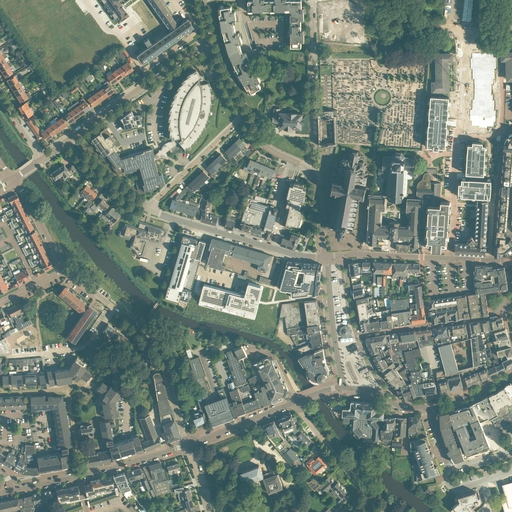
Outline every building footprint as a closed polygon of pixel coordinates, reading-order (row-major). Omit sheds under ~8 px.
[(73,17),(89,7),(84,0),(76,0),(66,7),(73,17)] [(102,0),(118,23),(122,20),(129,15),(123,8),(119,2),(121,0),(148,0),(168,27),(171,31),(152,44),(148,38),(144,41),(148,47),(147,48),(146,48),(139,53),(137,55),(137,56),(142,63),(145,61),(146,60),(150,57),(193,27),(187,19),(185,21),(184,21),(182,23),(179,20),(176,22),(159,0),(102,0)] [(292,11),(292,0),(286,0),(275,0),(265,0),(264,0),(253,0),(254,1),(248,1),(248,11),(249,11),(249,10),(253,9),(253,11),(265,11),(265,12),(270,12),(270,9),(275,9),(275,11),(287,11),(292,11)] [(302,9),(302,6),(302,0),(292,0),(292,11),(292,14),(290,14),(291,21),(292,21),(292,30),(291,30),(291,42),(290,42),(290,47),(301,47),(301,41),(304,41),(304,37),(306,37),(306,32),(304,32),(303,30),(301,30),(301,20),(304,20),(304,15),(306,15),(306,10),(303,10),(303,9),(302,9)] [(360,0),(341,0),(325,3),(327,17),(332,16),(332,20),(351,17),(351,21),(354,20),(356,27),(355,27),(355,31),(332,32),(333,46),(336,46),(337,49),(368,48),(367,27),(365,17),(363,17),(360,0)] [(231,7),(224,8),(224,7),(224,6),(223,5),(222,5),(221,5),(220,5),(219,6),(219,7),(220,14),(221,25),(222,25),(223,31),(225,36),(224,37),(227,48),(228,47),(230,53),(229,53),(230,53),(232,58),(232,59),(236,69),(237,69),(239,74),(239,75),(239,74),(242,79),(247,89),(248,89),(251,94),(251,95),(252,95),(253,96),(254,96),(254,95),(255,95),(255,94),(256,94),(256,93),(256,92),(255,91),(261,87),(258,83),(261,81),(259,77),(260,76),(258,72),(256,74),(255,72),(253,73),(250,69),(248,64),(250,63),(249,61),(251,60),(249,56),(248,57),(246,53),(243,54),(241,49),(240,44),(242,43),(241,38),(243,38),(241,34),(239,34),(239,32),(236,33),(235,28),(234,23),(236,22),(236,21),(238,20),(237,16),(236,16),(235,12),(232,12),(231,7)] [(89,38),(98,31),(91,21),(93,20),(90,15),(74,27),(78,32),(82,29),(89,38)] [(470,115),(470,121),(472,121),(471,125),(471,126),(475,126),(478,126),(479,126),(479,128),(486,128),(487,128),(487,126),(493,126),(493,121),(494,121),(495,121),(496,110),(494,110),(494,100),(493,100),(493,95),(492,95),(491,95),(491,89),(491,84),(492,84),(493,84),(493,79),(494,79),(494,68),(496,68),(496,57),(495,57),(494,57),(494,54),(494,52),(492,53),(490,53),(473,53),(472,53),(472,54),(472,56),(472,58),(470,58),(470,69),(472,69),(472,79),(474,79),(474,84),(474,91),(474,94),(474,100),(472,99),(472,110),(470,110),(470,115)] [(511,52),(502,53),(503,59),(507,59),(508,79),(511,79),(511,52)] [(448,91),(447,61),(452,61),(452,54),(437,55),(437,83),(433,83),(433,91),(448,91)] [(11,63),(8,65),(6,62),(0,65),(0,68),(2,72),(9,67),(12,65),(11,63)] [(122,66),(127,73),(133,69),(128,62),(122,66)] [(122,76),(127,73),(122,66),(117,69),(122,76)] [(12,73),(10,69),(9,67),(2,72),(5,77),(12,73)] [(100,132),(91,139),(103,156),(106,154),(107,155),(106,155),(113,164),(111,166),(118,175),(122,172),(121,170),(124,169),(125,173),(136,169),(136,168),(139,167),(143,183),(142,184),(137,185),(138,189),(139,191),(141,192),(142,192),(144,191),(160,186),(164,184),(161,174),(158,175),(154,160),(160,158),(161,158),(162,158),(163,158),(164,158),(165,158),(165,159),(166,159),(166,158),(165,158),(165,153),(171,148),(175,145),(178,142),(185,150),(184,150),(185,150),(186,148),(189,145),(190,146),(194,139),(195,141),(199,133),(200,134),(203,126),(204,127),(206,119),(208,119),(208,111),(210,111),(209,103),(211,103),(210,95),(211,95),(209,87),(211,87),(209,82),(208,82),(202,84),(201,78),(201,77),(196,70),(197,69),(196,68),(195,69),(189,73),(190,75),(187,77),(183,79),(185,80),(179,86),(180,87),(175,93),(176,94),(172,101),(173,101),(169,109),(171,109),(168,117),(170,117),(168,125),(170,125),(169,133),(171,133),(171,139),(172,139),(172,141),(171,141),(170,141),(169,141),(169,142),(168,142),(167,142),(166,142),(166,143),(165,143),(164,144),(163,145),(162,146),(162,147),(161,148),(161,149),(161,150),(159,150),(159,149),(159,150),(159,151),(158,151),(158,152),(157,153),(156,154),(155,154),(154,155),(152,150),(152,148),(149,140),(123,148),(118,150),(115,145),(114,144),(115,143),(109,135),(106,137),(104,135),(103,135),(103,136),(100,132)] [(117,80),(122,76),(117,69),(112,73),(117,80)] [(21,79),(20,77),(17,73),(14,75),(14,76),(7,80),(10,86),(18,81),(21,79)] [(112,84),(117,80),(112,73),(107,77),(112,84)] [(13,91),(21,86),(18,81),(10,86),(13,91)] [(108,95),(114,91),(109,84),(107,81),(101,85),(103,88),(108,95)] [(26,87),(25,88),(23,85),(21,86),(13,91),(17,96),(24,92),(28,89),(26,87)] [(72,93),(78,89),(75,85),(69,89),(70,90),(72,92),(72,93)] [(103,99),(108,95),(103,88),(98,91),(103,99)] [(98,102),(103,99),(98,91),(93,95),(98,102)] [(29,92),(26,94),(24,92),(17,96),(20,102),(25,99),(25,100),(30,97),(31,96),(29,92)] [(93,106),(98,102),(93,95),(88,99),(93,106)] [(428,136),(427,147),(430,147),(430,150),(443,151),(443,148),(445,148),(447,126),(444,125),(444,119),(448,119),(449,108),(448,108),(449,97),(437,96),(435,96),(431,96),(430,106),(429,118),(429,124),(428,124),(428,136)] [(90,108),(87,104),(83,98),(81,100),(83,102),(80,105),(85,112),(90,108)] [(55,100),(53,101),(59,109),(62,107),(59,102),(58,103),(55,100)] [(85,112),(80,105),(78,101),(72,105),(80,115),(85,112)] [(22,112),(29,108),(26,102),(19,107),(22,112)] [(33,113),(35,111),(33,105),(29,108),(22,112),(25,118),(33,113)] [(75,119),(80,115),(72,105),(67,108),(70,112),(75,119)] [(272,130),(279,131),(279,127),(285,128),(293,129),(293,128),(302,129),(302,124),(304,124),(304,118),(302,118),(303,114),(287,112),(288,109),(274,108),(272,130)] [(511,108),(506,110),(504,132),(503,145),(502,145),(502,146),(502,147),(502,148),(503,148),(503,149),(502,160),(503,160),(503,163),(502,171),(502,174),(501,184),(500,184),(499,193),(500,193),(500,197),(499,197),(499,205),(499,208),(498,215),(498,218),(497,226),(497,230),(496,233),(497,233),(496,236),(496,241),(496,242),(496,244),(495,244),(494,255),(500,256),(502,256),(503,256),(507,255),(508,254),(511,251),(511,239),(511,237),(510,237),(510,236),(507,233),(506,232),(506,231),(506,230),(506,227),(507,227),(507,219),(507,216),(508,216),(508,208),(508,205),(509,198),(509,194),(510,184),(511,184),(511,182),(511,181),(511,108)] [(133,113),(132,111),(131,110),(119,118),(122,122),(124,129),(136,126),(135,124),(141,123),(139,114),(134,115),(132,113),(133,113)] [(70,123),(75,119),(70,112),(65,116),(70,123)] [(336,143),(336,138),(335,138),(335,133),(336,133),(335,132),(335,128),(335,127),(335,123),(334,118),(335,118),(336,118),(335,112),(330,112),(325,112),(323,115),(320,115),(320,118),(321,143),(321,144),(336,143)] [(62,117),(59,120),(57,117),(55,118),(57,121),(62,128),(67,125),(62,117)] [(57,132),(62,128),(57,121),(52,125),(57,132)] [(57,132),(52,125),(50,123),(45,127),(52,136),(57,132)] [(46,139),(52,136),(45,127),(43,128),(44,130),(41,132),(36,136),(38,139),(43,135),(46,139)] [(247,156),(252,152),(249,149),(247,151),(243,147),(245,144),(239,138),(235,142),(243,151),(247,156)] [(467,151),(466,174),(484,175),(485,152),(485,145),(483,145),(483,142),(482,142),(482,140),(471,139),(470,144),(468,144),(468,151),(467,151)] [(240,154),(243,151),(235,142),(230,147),(236,153),(240,158),(242,156),(240,154)] [(233,156),(236,153),(230,147),(225,152),(230,157),(228,158),(236,167),(239,164),(236,162),(237,161),(233,156)] [(354,229),(359,198),(362,198),(363,198),(363,197),(364,197),(365,197),(367,187),(365,187),(367,177),(368,177),(368,176),(367,176),(363,176),(367,173),(366,168),(366,165),(366,164),(365,164),(364,162),(366,161),(366,158),(364,155),(362,155),(362,154),(360,152),(353,151),(350,153),(349,157),(348,158),(344,157),(341,159),(340,160),(341,160),(340,163),(339,162),(338,163),(334,163),(334,162),(333,162),(330,181),(331,182),(332,182),(330,191),(331,191),(332,191),(331,193),(333,193),(335,194),(329,225),(330,225),(330,226),(331,226),(331,225),(336,226),(337,227),(337,229),(335,229),(335,230),(337,230),(337,232),(344,233),(345,231),(346,232),(347,231),(345,231),(345,228),(352,229),(352,230),(353,229),(354,229)] [(379,167),(379,174),(383,174),(383,177),(387,178),(386,192),(385,191),(385,194),(385,197),(388,197),(388,200),(403,201),(403,198),(407,198),(407,196),(408,193),(407,193),(408,181),(408,178),(411,179),(412,176),(415,176),(416,176),(417,169),(415,169),(413,168),(413,167),(414,160),(415,160),(414,160),(414,158),(411,158),(411,156),(410,156),(410,158),(408,157),(408,156),(408,157),(404,157),(405,157),(406,156),(405,156),(402,153),(402,152),(401,153),(397,152),(396,151),(396,152),(396,153),(392,156),(391,155),(391,156),(392,156),(392,157),(389,157),(389,155),(388,155),(388,156),(383,156),(382,167),(381,167),(379,167)] [(227,160),(224,157),(221,154),(216,158),(222,164),(227,160)] [(217,169),(222,164),(216,158),(211,163),(217,169)] [(247,162),(244,169),(252,172),(253,170),(257,162),(251,159),(249,163),(247,162)] [(258,175),(263,164),(257,162),(253,170),(250,177),(252,178),(253,177),(255,174),(258,175)] [(212,173),(217,169),(211,163),(207,167),(212,173)] [(264,178),(269,167),(263,164),(258,175),(255,181),(258,182),(260,177),(264,178)] [(64,165),(58,169),(65,179),(70,174),(69,173),(72,171),(73,172),(76,169),(72,165),(68,168),(67,169),(64,165)] [(265,182),(268,176),(271,178),(275,170),(269,167),(264,178),(260,187),(262,187),(264,182),(265,182)] [(51,174),(57,183),(61,180),(60,178),(61,178),(63,181),(65,179),(58,169),(51,174)] [(209,177),(207,174),(203,170),(199,175),(204,181),(209,177)] [(417,187),(417,196),(423,197),(423,199),(430,200),(430,203),(440,204),(440,201),(440,198),(440,197),(441,183),(438,182),(436,182),(431,182),(431,183),(429,183),(429,181),(430,176),(430,175),(429,174),(429,173),(428,173),(427,173),(426,173),(425,173),(424,174),(424,175),(423,175),(423,176),(423,177),(423,178),(423,179),(422,179),(421,180),(420,181),(419,182),(418,183),(418,184),(417,185),(417,187)] [(204,186),(207,183),(204,181),(199,175),(194,179),(200,186),(208,194),(210,192),(204,186)] [(195,190),(200,186),(194,179),(186,187),(190,191),(192,192),(196,193),(195,190)] [(459,183),(458,193),(461,193),(461,196),(476,197),(490,197),(490,194),(491,194),(491,183),(491,180),(484,180),(469,179),(462,179),(459,179),(459,183)] [(282,225),(288,227),(292,228),(293,224),(300,226),(301,223),(303,222),(305,214),(304,213),(303,213),(307,197),(306,196),(305,196),(307,187),(304,187),(304,186),(303,184),(295,182),(294,183),(294,184),(290,183),(287,197),(289,197),(282,225)] [(57,186),(63,195),(66,192),(60,184),(57,186)] [(85,197),(91,190),(86,185),(80,193),(77,190),(72,196),(75,199),(80,193),(85,197)] [(186,194),(188,192),(185,188),(177,196),(175,200),(173,199),(170,208),(177,210),(180,199),(180,198),(182,196),(185,193),(186,194)] [(88,207),(92,203),(90,201),(96,194),(91,190),(85,197),(89,201),(85,205),(88,207)] [(238,221),(236,228),(239,229),(248,231),(251,232),(251,233),(265,237),(265,238),(269,239),(278,208),(274,207),(274,206),(271,205),(271,206),(265,205),(257,202),(258,200),(266,203),(268,203),(269,199),(267,198),(267,199),(261,197),(257,195),(254,195),(247,192),(244,203),(242,209),(245,210),(241,222),(238,221)] [(369,237),(369,243),(376,244),(377,237),(380,237),(392,238),(396,238),(411,239),(410,245),(418,246),(419,234),(420,227),(419,227),(420,211),(420,209),(423,209),(423,200),(423,199),(423,197),(417,196),(413,196),(407,196),(407,198),(406,207),(406,210),(407,210),(406,214),(410,214),(409,224),(409,223),(408,223),(408,224),(407,224),(407,225),(408,225),(408,226),(400,226),(400,222),(390,222),(389,225),(381,224),(382,224),(382,223),(382,222),(381,222),(380,222),(380,211),(381,211),(384,211),(384,210),(384,209),(385,206),(384,206),(385,197),(385,194),(379,194),(379,193),(373,192),(373,196),(370,196),(369,206),(371,206),(369,231),(369,236),(369,237)] [(13,203),(19,199),(16,193),(16,194),(10,197),(8,197),(8,198),(9,200),(11,204),(13,203)] [(189,214),(193,202),(194,199),(195,195),(193,194),(192,198),(191,198),(190,201),(186,200),(183,212),(189,214)] [(183,212),(186,200),(188,197),(186,196),(185,200),(184,200),(180,199),(177,210),(183,212)] [(200,212),(204,198),(204,197),(201,196),(199,204),(193,202),(189,214),(195,215),(197,211),(200,212)] [(210,216),(209,215),(208,214),(208,213),(209,213),(209,211),(208,211),(208,210),(209,210),(209,208),(208,208),(209,207),(210,207),(211,201),(204,198),(200,212),(198,217),(202,218),(201,221),(216,225),(216,223),(218,223),(219,218),(218,218),(218,216),(211,214),(210,216)] [(16,208),(22,205),(19,199),(13,203),(11,204),(14,209),(16,208)] [(101,216),(104,213),(106,211),(105,209),(109,205),(102,199),(102,200),(101,199),(96,205),(92,202),(92,203),(88,207),(86,210),(85,209),(84,211),(85,212),(86,211),(89,214),(91,214),(98,207),(102,211),(98,216),(100,218),(101,216)] [(429,205),(426,244),(432,244),(431,250),(441,250),(442,245),(447,245),(450,201),(441,201),(441,206),(429,205)] [(455,250),(455,253),(486,255),(487,245),(485,245),(488,202),(478,202),(478,204),(475,239),(472,235),(467,239),(471,243),(470,244),(455,243),(455,250)] [(19,214),(25,211),(22,205),(16,208),(14,209),(17,215),(19,214)] [(112,224),(116,219),(120,215),(112,208),(105,214),(104,213),(101,216),(106,221),(107,220),(108,221),(108,222),(111,225),(112,224)] [(22,220),(28,217),(25,211),(19,214),(17,215),(20,221),(22,220)] [(237,218),(231,216),(232,214),(229,213),(225,227),(233,230),(237,218)] [(23,227),(31,223),(28,217),(22,220),(20,221),(23,227)] [(135,251),(137,255),(140,255),(142,254),(146,241),(143,240),(144,237),(159,242),(160,236),(162,237),(162,235),(163,235),(165,234),(165,232),(164,230),(139,222),(138,228),(126,224),(124,229),(122,229),(122,230),(121,230),(119,231),(119,234),(120,236),(129,239),(130,236),(133,237),(130,248),(135,250),(135,251)] [(26,233),(34,229),(31,223),(23,227),(26,233)] [(30,241),(38,237),(35,231),(29,234),(27,235),(29,239),(30,241)] [(300,237),(299,237),(300,236),(292,234),(291,238),(287,236),(286,238),(283,237),(281,245),(290,248),(295,250),(298,241),(299,241),(300,240),(301,238),(300,237)] [(192,290),(201,259),(206,242),(200,240),(199,243),(197,243),(198,239),(184,235),(165,298),(179,302),(180,298),(189,301),(192,290)] [(35,246),(41,243),(38,237),(30,241),(33,247),(35,246)] [(271,255),(216,239),(212,238),(209,248),(212,249),(207,264),(224,269),(226,265),(222,264),(225,253),(260,263),(258,270),(266,272),(271,255)] [(38,252),(44,249),(41,243),(35,246),(33,247),(36,253),(38,252)] [(41,258),(47,255),(44,249),(38,252),(36,253),(39,259),(41,258)] [(44,263),(50,260),(47,255),(41,258),(39,259),(42,264),(44,263)] [(47,269),(53,266),(50,260),(44,263),(42,264),(45,270),(46,269),(47,269)] [(314,263),(312,263),(311,263),(308,263),(309,263),(308,263),(307,263),(304,263),(304,262),(303,262),(299,262),(300,262),(298,261),(298,262),(295,262),(295,261),(294,261),(293,261),(292,261),(291,261),(290,260),(289,260),(288,260),(279,288),(287,290),(290,290),(291,292),(291,293),(291,296),(304,295),(307,295),(308,295),(309,294),(309,295),(310,294),(311,294),(316,294),(317,293),(317,294),(318,293),(319,290),(319,287),(320,287),(320,286),(319,286),(320,284),(320,283),(320,280),(321,281),(321,280),(320,280),(320,279),(320,273),(321,273),(321,272),(320,272),(321,270),(322,269),(321,269),(322,265),(322,264),(321,264),(318,264),(317,264),(314,263)] [(279,269),(281,263),(276,262),(275,267),(276,267),(272,280),(261,276),(259,281),(274,286),(276,281),(279,269)] [(361,272),(360,267),(359,267),(358,262),(349,263),(351,275),(351,278),(356,278),(355,275),(361,274),(361,276),(371,275),(371,274),(371,272),(370,272),(370,271),(361,272)] [(361,267),(360,267),(361,272),(370,271),(370,268),(370,262),(363,262),(363,264),(361,264),(361,266),(361,267)] [(383,262),(382,262),(373,262),(373,272),(382,272),(383,272),(383,262)] [(392,268),(392,263),(383,262),(383,272),(382,272),(382,274),(385,274),(385,276),(382,276),(382,277),(382,284),(382,285),(382,289),(385,289),(385,277),(386,277),(386,275),(392,275),(392,268)] [(402,275),(402,263),(393,263),(393,268),(393,278),(397,278),(397,277),(398,278),(398,282),(402,282),(402,279),(401,279),(401,275),(402,275)] [(420,264),(411,263),(408,263),(408,272),(409,272),(408,275),(415,275),(415,274),(416,274),(416,275),(421,275),(420,264)] [(500,266),(497,266),(476,265),(474,293),(485,292),(508,289),(505,271),(504,267),(500,267),(500,266)] [(31,279),(27,270),(26,269),(20,272),(25,282),(31,279)] [(19,285),(25,282),(20,272),(14,275),(15,276),(19,285)] [(423,295),(422,286),(419,286),(419,283),(414,284),(408,285),(409,290),(415,289),(415,295),(423,295)] [(201,296),(200,301),(253,315),(260,287),(248,284),(245,295),(245,297),(239,296),(236,295),(213,288),(211,288),(209,287),(209,285),(205,284),(204,284),(204,285),(203,288),(203,289),(201,295),(201,296)] [(65,287),(58,294),(82,314),(66,336),(75,342),(76,340),(79,336),(86,327),(88,323),(93,316),(94,318),(95,318),(99,311),(90,304),(89,304),(88,306),(86,304),(84,303),(82,301),(79,299),(75,295),(72,292),(70,291),(69,290),(67,289),(65,287)] [(363,293),(362,288),(353,290),(355,299),(356,298),(364,297),(372,295),(371,291),(363,293)] [(486,297),(485,292),(474,293),(429,300),(429,311),(430,315),(431,315),(432,323),(449,321),(459,319),(460,319),(465,319),(489,315),(488,309),(487,303),(486,297)] [(373,299),(372,299),(372,295),(364,297),(356,298),(357,303),(363,302),(373,300),(373,299)] [(411,314),(411,310),(410,310),(408,298),(397,299),(397,300),(396,300),(396,298),(390,299),(391,309),(393,326),(412,324),(411,314)] [(283,304),(287,328),(320,323),(319,315),(318,307),(317,299),(283,304)] [(372,305),(374,305),(373,300),(363,302),(357,303),(359,314),(368,312),(373,311),(372,305)] [(19,313),(22,311),(21,308),(22,307),(21,304),(19,305),(19,304),(13,307),(17,314),(19,313)] [(379,311),(378,306),(374,306),(374,305),(372,305),(373,311),(373,313),(368,315),(368,318),(370,330),(381,328),(379,318),(384,318),(383,310),(379,311)] [(17,314),(13,307),(7,309),(12,319),(14,318),(17,324),(15,325),(17,328),(23,326),(22,324),(19,319),(17,314)] [(426,322),(425,313),(424,307),(416,308),(417,314),(411,314),(412,324),(426,322)] [(388,327),(393,326),(391,309),(383,310),(384,318),(387,317),(387,319),(388,327)] [(360,320),(368,318),(368,315),(373,313),(373,311),(368,312),(359,314),(360,320)] [(504,324),(504,325),(502,317),(496,318),(496,319),(490,320),(489,319),(469,323),(471,331),(470,331),(471,337),(479,335),(485,333),(486,334),(491,332),(506,328),(504,324)] [(363,332),(370,330),(368,318),(360,320),(363,332)] [(30,319),(22,324),(23,326),(24,328),(32,323),(30,319)] [(292,336),(297,335),(303,334),(321,331),(320,323),(287,328),(288,335),(291,334),(291,335),(292,335),(292,336)] [(468,339),(467,332),(466,323),(448,326),(449,336),(450,341),(452,340),(453,343),(468,339)] [(103,332),(102,333),(104,334),(104,335),(105,340),(105,343),(107,343),(110,342),(114,342),(115,340),(117,342),(118,342),(119,341),(120,342),(129,340),(129,339),(124,336),(123,337),(123,336),(124,335),(117,330),(116,330),(116,329),(115,328),(108,324),(103,331),(103,332)] [(24,334),(34,329),(32,325),(22,330),(24,334)] [(450,341),(449,336),(448,326),(446,327),(433,328),(434,333),(435,337),(436,343),(450,341)] [(350,333),(350,329),(347,327),(346,327),(345,327),(343,327),(341,330),(342,334),(344,336),(348,336),(350,333)] [(433,328),(431,329),(431,328),(424,329),(426,338),(423,338),(423,341),(433,339),(434,341),(418,343),(420,347),(430,345),(436,343),(435,337),(434,333),(433,328)] [(494,341),(508,336),(506,328),(491,332),(494,341)] [(434,341),(433,339),(423,341),(423,338),(426,338),(424,329),(415,330),(417,339),(418,343),(434,341)] [(417,339),(415,330),(399,333),(400,338),(401,341),(400,341),(400,343),(399,343),(400,350),(403,349),(404,352),(412,349),(413,352),(421,350),(420,347),(418,343),(417,339)] [(323,343),(321,331),(303,334),(303,339),(305,339),(306,343),(304,343),(303,342),(299,344),(296,339),(298,338),(297,335),(292,336),(292,339),(296,344),(300,351),(302,352),(323,343)] [(397,344),(397,342),(398,341),(398,338),(397,333),(389,334),(390,343),(391,347),(393,353),(397,351),(400,350),(399,343),(397,344)] [(391,347),(390,343),(389,334),(374,337),(375,345),(376,344),(377,345),(387,343),(388,348),(391,347)] [(462,369),(461,369),(462,372),(463,377),(467,386),(481,380),(481,381),(491,376),(486,366),(485,363),(486,363),(489,362),(488,358),(486,353),(486,352),(485,349),(484,347),(479,335),(471,337),(472,346),(472,351),(473,356),(473,361),(474,366),(470,367),(469,367),(462,369)] [(511,350),(511,346),(508,337),(508,336),(494,341),(493,341),(487,343),(490,350),(491,351),(493,356),(494,358),(495,359),(500,356),(501,358),(506,369),(511,365),(511,350)] [(369,347),(375,345),(374,337),(367,338),(366,339),(369,347)] [(0,353),(6,353),(9,353),(9,350),(10,350),(9,349),(9,347),(5,338),(0,339),(0,353)] [(210,353),(220,350),(217,339),(207,342),(210,353)] [(441,370),(436,371),(436,374),(437,376),(438,383),(440,392),(450,389),(450,390),(462,387),(463,387),(461,378),(460,375),(459,373),(458,370),(458,369),(456,363),(456,362),(455,358),(455,357),(455,356),(454,353),(453,349),(452,348),(451,343),(450,341),(438,343),(445,369),(442,370),(441,370)] [(363,378),(369,376),(357,343),(344,347),(348,357),(347,357),(353,373),(354,373),(353,368),(354,368),(356,373),(361,371),(363,378)] [(372,355),(388,348),(387,343),(377,345),(376,344),(375,345),(369,347),(372,355)] [(242,345),(235,349),(244,369),(246,367),(245,363),(244,363),(244,362),(244,360),(248,358),(244,349),(242,345)] [(395,359),(394,358),(393,353),(391,347),(388,348),(372,355),(375,362),(382,358),(383,359),(391,354),(393,359),(395,359)] [(325,359),(325,357),(327,356),(326,348),(324,349),(323,348),(315,352),(311,354),(311,353),(308,355),(307,355),(299,358),(305,367),(325,359)] [(231,350),(227,352),(229,358),(227,359),(235,381),(229,383),(229,384),(228,384),(228,385),(230,390),(230,391),(238,413),(237,413),(238,415),(238,414),(247,411),(251,410),(260,406),(255,392),(248,378),(248,377),(245,371),(244,369),(235,349),(231,350)] [(412,349),(404,352),(407,362),(405,364),(407,367),(399,373),(397,370),(399,368),(394,361),(393,361),(388,365),(380,370),(386,377),(389,380),(393,386),(393,385),(396,388),(400,387),(400,386),(404,385),(412,382),(411,382),(408,375),(411,374),(410,371),(417,370),(415,358),(422,356),(421,350),(413,352),(412,349)] [(407,362),(404,352),(403,349),(400,350),(397,351),(402,358),(401,359),(404,363),(405,364),(407,362)] [(393,361),(393,359),(391,354),(383,359),(382,358),(375,362),(380,370),(388,365),(393,361)] [(199,356),(189,360),(199,388),(203,399),(208,395),(207,393),(210,392),(207,385),(204,376),(206,375),(199,356)] [(256,375),(248,378),(255,392),(260,406),(273,402),(283,398),(282,397),(288,395),(288,394),(289,394),(289,393),(290,393),(290,392),(290,391),(289,391),(289,390),(275,360),(274,361),(273,359),(268,356),(251,365),(256,375)] [(506,369),(501,358),(500,356),(495,359),(493,360),(494,363),(496,362),(498,366),(496,367),(498,373),(506,369)] [(50,370),(47,371),(49,385),(54,384),(54,383),(56,382),(57,383),(62,383),(61,381),(64,381),(64,382),(69,381),(69,380),(72,380),(72,379),(74,379),(74,378),(77,380),(80,376),(84,379),(85,377),(87,379),(90,375),(91,374),(86,370),(84,369),(86,367),(84,366),(82,365),(83,364),(84,362),(77,357),(72,363),(71,364),(72,365),(69,368),(69,369),(70,369),(69,370),(67,369),(50,372),(50,370)] [(399,368),(403,365),(398,358),(395,360),(394,361),(399,368)] [(326,363),(325,363),(326,363),(325,359),(305,367),(306,369),(307,367),(309,369),(307,370),(307,371),(307,372),(307,373),(307,374),(307,375),(308,376),(308,377),(309,378),(310,379),(311,380),(312,381),(313,381),(314,382),(315,382),(316,382),(317,382),(318,382),(319,382),(318,382),(318,380),(319,379),(320,379),(320,380),(321,380),(322,380),(322,381),(323,380),(324,380),(325,380),(325,379),(326,379),(326,378),(327,378),(327,377),(327,376),(327,375),(326,374),(326,373),(327,372),(329,373),(329,372),(329,371),(329,370),(329,369),(329,368),(328,367),(328,366),(327,365),(327,364),(326,363)] [(429,374),(432,373),(430,364),(424,366),(425,369),(428,368),(429,374)] [(496,367),(495,366),(494,364),(491,366),(487,365),(486,366),(491,376),(498,373),(496,367)] [(421,380),(419,376),(421,375),(420,370),(417,370),(410,371),(411,374),(408,375),(411,382),(412,382),(415,389),(416,395),(417,395),(425,394),(423,383),(422,383),(421,379),(421,380)] [(10,384),(9,375),(5,375),(5,373),(5,372),(4,371),(0,373),(1,375),(2,375),(2,381),(3,386),(2,386),(3,386),(6,386),(6,385),(8,385),(8,384),(10,384)] [(43,385),(46,385),(44,371),(41,371),(41,373),(37,374),(38,383),(40,382),(40,385),(43,385)] [(160,398),(167,396),(165,391),(164,391),(163,389),(165,389),(160,375),(160,374),(159,374),(159,373),(158,373),(157,373),(156,373),(155,373),(154,374),(154,375),(153,375),(153,376),(153,377),(158,405),(162,404),(160,398)] [(434,377),(431,377),(431,375),(422,376),(423,382),(423,383),(425,394),(425,393),(437,392),(434,377)] [(102,382),(99,387),(101,389),(100,391),(104,394),(102,397),(104,399),(104,400),(104,402),(103,402),(104,405),(103,405),(103,410),(105,410),(105,413),(104,413),(105,418),(119,415),(118,412),(116,413),(116,411),(115,403),(114,402),(114,401),(115,401),(117,397),(118,398),(119,397),(123,391),(123,390),(116,385),(115,386),(114,387),(111,385),(109,387),(102,382)] [(404,399),(416,395),(415,389),(412,382),(404,385),(400,386),(400,387),(396,388),(396,390),(398,389),(400,396),(402,398),(404,399)] [(210,402),(205,404),(209,414),(210,416),(209,416),(210,420),(212,424),(215,423),(218,422),(235,416),(230,402),(229,402),(223,387),(218,389),(221,398),(210,402)] [(511,400),(505,387),(504,387),(498,390),(498,391),(495,392),(494,392),(489,395),(489,396),(488,396),(487,396),(500,418),(495,421),(498,428),(511,420),(511,400)] [(58,448),(61,448),(68,446),(70,446),(70,443),(71,443),(70,435),(68,435),(68,429),(69,429),(68,421),(66,421),(65,416),(67,415),(65,408),(64,408),(62,396),(53,397),(53,395),(48,395),(48,398),(45,398),(45,397),(42,397),(41,396),(34,396),(34,397),(30,398),(31,410),(38,410),(38,408),(52,408),(52,406),(59,445),(58,445),(58,448)] [(23,408),(26,408),(26,403),(23,403),(23,397),(20,397),(16,397),(16,396),(15,396),(15,397),(12,398),(12,397),(8,397),(4,397),(4,398),(1,398),(1,396),(1,398),(0,397),(0,407),(23,406),(23,408)] [(162,404),(158,405),(162,429),(163,432),(166,440),(169,439),(169,440),(177,436),(178,434),(173,421),(174,420),(169,402),(168,402),(167,396),(160,398),(162,404)] [(497,428),(498,428),(495,421),(500,418),(487,396),(482,399),(483,400),(480,402),(479,400),(472,404),(476,413),(477,413),(480,421),(481,421),(487,418),(490,416),(491,418),(492,418),(493,421),(497,428)] [(201,408),(190,413),(196,426),(208,421),(204,412),(206,411),(202,400),(198,401),(201,408)] [(351,422),(350,429),(357,438),(360,438),(361,436),(362,438),(363,438),(362,441),(364,443),(375,444),(379,440),(380,427),(376,422),(379,419),(380,418),(384,418),(384,411),(379,411),(378,410),(377,409),(377,408),(377,403),(367,402),(368,402),(361,401),(361,402),(351,401),(351,406),(351,407),(349,408),(348,408),(343,408),(343,415),(345,415),(344,422),(349,422),(351,422)] [(490,445),(480,421),(477,413),(476,413),(472,404),(466,406),(451,411),(451,413),(450,413),(449,411),(449,412),(449,411),(453,423),(453,425),(455,428),(456,428),(467,454),(490,445)] [(453,425),(453,423),(449,411),(437,414),(446,444),(448,450),(452,462),(468,457),(467,455),(467,454),(456,428),(455,428),(453,425)] [(309,438),(304,433),(301,430),(300,431),(298,429),(297,426),(296,427),(295,425),(296,425),(295,424),(294,422),(297,420),(296,416),(293,418),(292,415),(292,414),(291,414),(287,416),(287,415),(283,417),(283,418),(279,419),(278,419),(279,419),(279,420),(282,429),(283,430),(284,433),(285,433),(284,432),(285,432),(284,431),(283,430),(293,426),(294,429),(293,430),(295,433),(296,434),(296,435),(306,445),(306,446),(311,441),(309,438)] [(161,445),(159,440),(149,415),(140,419),(148,439),(142,442),(144,446),(146,451),(161,445)] [(421,420),(420,416),(409,417),(409,426),(409,436),(410,441),(426,436),(426,434),(427,434),(422,420),(421,420)] [(395,417),(385,418),(384,429),(381,429),(381,430),(381,435),(382,438),(383,438),(383,441),(384,442),(389,443),(391,441),(391,438),(392,434),(392,428),(395,428),(395,423),(396,423),(395,417)] [(405,436),(406,429),(407,418),(397,417),(396,435),(395,435),(394,439),(392,439),(391,446),(402,447),(403,436),(405,436)] [(114,423),(113,419),(101,422),(102,422),(102,425),(100,425),(101,432),(103,432),(103,433),(102,434),(102,438),(104,438),(104,440),(106,440),(106,444),(109,444),(110,446),(109,446),(112,457),(116,456),(116,458),(133,453),(135,452),(135,453),(136,453),(137,453),(137,454),(138,454),(139,454),(139,453),(143,452),(138,433),(130,436),(130,437),(128,438),(113,443),(112,435),(111,435),(111,434),(111,429),(110,429),(110,428),(110,426),(115,426),(114,423)] [(280,434),(276,425),(274,420),(264,425),(268,437),(291,463),(298,458),(290,449),(288,450),(281,442),(285,440),(280,434)] [(81,434),(82,434),(82,437),(86,437),(86,436),(93,434),(92,426),(91,424),(84,425),(84,424),(80,425),(81,428),(80,428),(79,428),(79,429),(78,430),(78,431),(78,432),(78,433),(79,433),(79,434),(80,434),(81,434)] [(430,453),(427,445),(430,444),(427,435),(426,436),(410,441),(411,450),(413,449),(423,480),(440,474),(437,466),(434,467),(432,458),(433,458),(433,457),(434,457),(434,456),(434,455),(434,454),(433,454),(433,453),(432,453),(431,453),(430,453)] [(37,457),(34,445),(25,444),(25,446),(22,446),(21,452),(25,454),(25,455),(20,452),(17,457),(19,458),(12,468),(18,471),(19,469),(20,470),(21,470),(21,472),(24,472),(28,473),(29,474),(38,472),(37,466),(38,465),(37,457)] [(6,447),(5,447),(4,446),(3,447),(0,445),(0,460),(2,462),(9,452),(10,452),(11,452),(12,449),(6,447)] [(69,451),(68,446),(61,448),(62,452),(39,456),(37,457),(40,471),(39,471),(39,472),(42,471),(66,467),(66,465),(70,465),(68,453),(66,454),(66,451),(69,451)] [(14,455),(17,451),(12,448),(12,449),(11,452),(10,452),(9,452),(2,462),(8,466),(14,455)] [(98,465),(110,463),(108,451),(97,453),(98,465)] [(87,467),(98,465),(97,453),(85,455),(87,467)] [(19,458),(17,457),(14,455),(8,466),(12,468),(19,458)] [(318,471),(324,466),(327,463),(320,456),(315,460),(313,458),(306,463),(315,474),(318,471)] [(277,474),(276,472),(277,472),(272,459),(267,461),(271,472),(263,475),(259,465),(241,472),(242,474),(240,475),(242,480),(244,479),(246,484),(263,477),(269,493),(274,491),(275,492),(278,491),(278,489),(283,487),(277,473),(277,474)] [(163,470),(162,467),(160,462),(142,467),(145,472),(156,496),(170,491),(170,489),(169,484),(168,479),(164,480),(162,473),(156,474),(160,473),(159,471),(163,470)] [(178,463),(167,466),(169,473),(176,471),(176,470),(180,469),(178,463)] [(141,468),(136,469),(138,478),(141,477),(142,480),(143,482),(142,482),(142,484),(143,485),(145,490),(150,488),(147,483),(145,475),(144,475),(143,470),(142,470),(141,468)] [(134,470),(127,472),(128,477),(130,481),(130,480),(131,484),(131,483),(136,482),(135,479),(138,478),(136,469),(134,470)] [(113,476),(116,482),(121,493),(131,490),(129,485),(126,479),(126,478),(124,473),(113,476)] [(84,484),(84,485),(85,492),(86,495),(91,494),(91,495),(94,495),(94,493),(96,493),(96,491),(104,489),(105,491),(110,490),(110,488),(114,487),(115,490),(116,494),(119,493),(117,485),(114,486),(114,484),(112,476),(90,481),(91,482),(84,484)] [(330,480),(328,477),(321,484),(318,487),(325,493),(332,486),(342,498),(335,504),(337,506),(334,509),(331,506),(324,511),(337,511),(336,511),(339,508),(340,510),(346,504),(345,503),(350,499),(349,499),(350,498),(348,496),(347,496),(346,496),(344,494),(347,492),(344,488),(343,488),(344,487),(342,485),(342,486),(341,485),(338,482),(335,485),(333,483),(334,482),(331,479),(330,480)] [(318,487),(321,484),(312,480),(309,482),(307,481),(306,482),(315,491),(318,487)] [(501,498),(504,511),(511,511),(511,484),(509,486),(508,482),(502,484),(506,498),(504,499),(502,499),(501,498)] [(67,487),(56,489),(57,497),(59,501),(69,499),(69,500),(80,497),(79,493),(78,485),(67,488),(67,487)] [(184,490),(183,486),(173,488),(170,489),(170,491),(171,492),(174,491),(175,493),(179,491),(179,494),(181,494),(182,496),(183,496),(184,499),(183,499),(183,500),(191,498),(188,489),(184,490)] [(433,493),(428,488),(425,492),(430,496),(433,493)] [(50,490),(32,494),(34,504),(45,501),(46,505),(51,503),(50,500),(53,500),(52,495),(51,490),(50,490)] [(481,501),(481,500),(480,498),(478,499),(478,496),(477,496),(476,491),(456,497),(455,497),(455,498),(454,498),(454,499),(454,500),(455,504),(451,509),(451,508),(450,508),(453,511),(473,511),(471,509),(476,505),(477,505),(478,505),(479,505),(480,504),(481,503),(481,502),(481,501)] [(88,503),(89,506),(119,496),(119,494),(119,493),(116,494),(88,503)] [(31,495),(18,498),(19,505),(21,511),(38,511),(37,507),(34,508),(32,500),(31,495)] [(0,511),(21,511),(19,505),(18,498),(0,501),(0,511)] [(186,511),(189,511),(188,508),(193,507),(191,498),(183,500),(179,501),(180,504),(183,503),(185,509),(176,511),(175,511),(186,511)]
